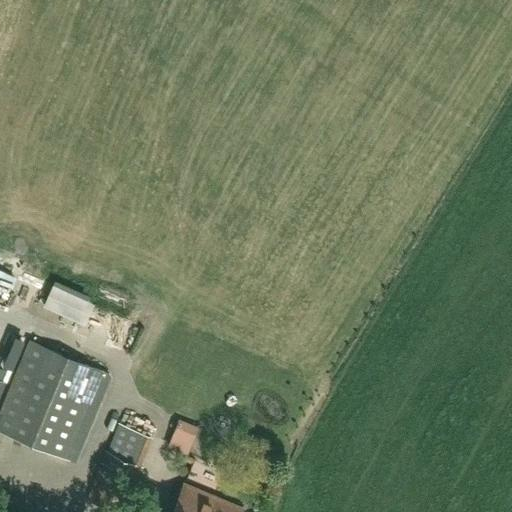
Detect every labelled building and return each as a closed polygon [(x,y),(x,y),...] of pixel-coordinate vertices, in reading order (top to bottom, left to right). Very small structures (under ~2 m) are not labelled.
[(98,298),(54,281),(45,305),(89,322),(98,298)] [(0,380),(0,431),(69,459),(105,372),(30,341),(19,369),(0,415),(0,396),(6,383),(0,380)] [(172,447),(193,451),(199,421),(177,417),(172,447)] [(122,511),(141,466),(140,466),(151,438),(117,424),(105,452),(108,453),(89,500),(118,511),(122,511)] [(241,511),(243,509),(185,485),(173,511),(241,511)]
